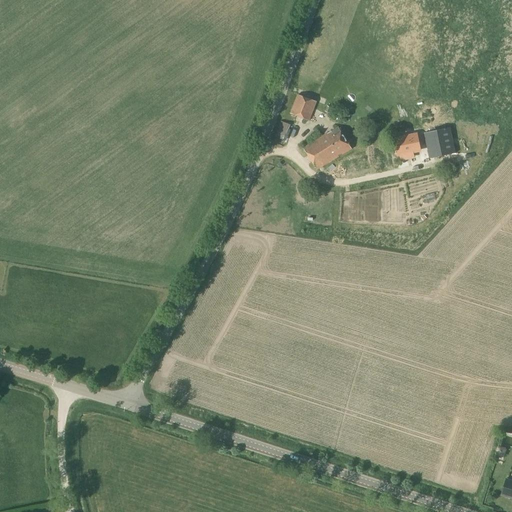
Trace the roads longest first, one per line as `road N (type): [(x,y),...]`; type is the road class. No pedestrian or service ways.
road 1 (unclassified): [(127,404),(233,212),(313,0)]
road 2 (tertiary): [(455,511),(127,404)]
road 3 (unclassified): [(71,511),(62,452),(67,386)]
